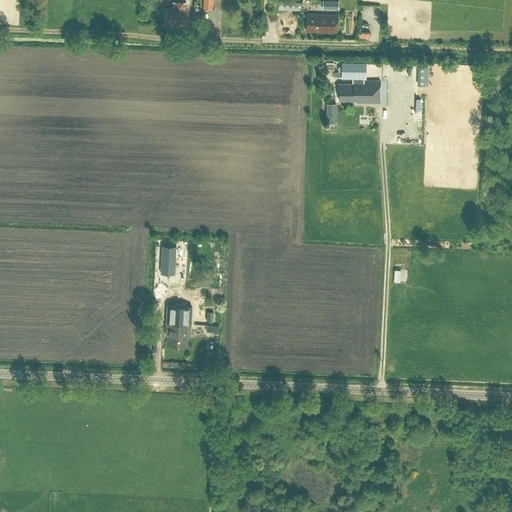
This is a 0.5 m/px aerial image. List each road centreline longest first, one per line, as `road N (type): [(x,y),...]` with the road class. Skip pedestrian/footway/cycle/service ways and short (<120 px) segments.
road 1 (unclassified): [(511,396),(0,373)]
road 2 (track): [(257,40),(0,29)]
